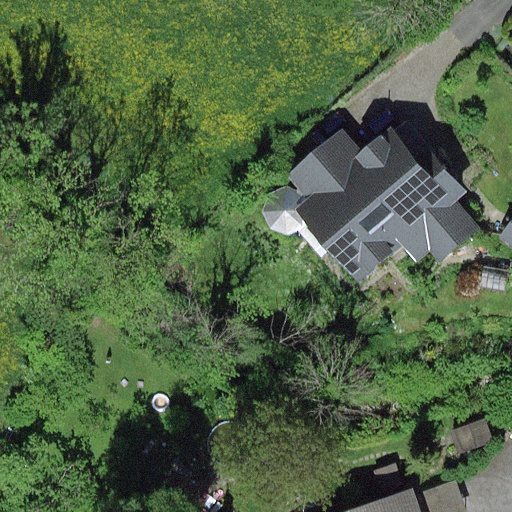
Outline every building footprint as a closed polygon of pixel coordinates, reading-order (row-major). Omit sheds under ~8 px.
[(307,220),(357,280),(401,243),(425,270),(475,228),(454,202),(466,192),(406,122),(395,131),(392,127),(361,153),(342,131),(286,178),(296,190),(285,188),(269,196),(263,213),(270,231),(288,235),(307,220)] [(511,223),(499,239),(511,248),(511,223)] [(484,420),(450,434),(459,457),(493,443),(484,420)] [(467,511),(457,483),(412,499),(416,511),(467,511)] [(410,492),(353,511),(416,511),(412,499),(410,492)]
